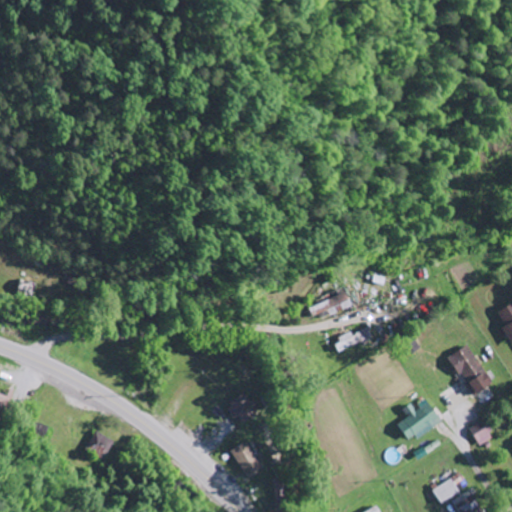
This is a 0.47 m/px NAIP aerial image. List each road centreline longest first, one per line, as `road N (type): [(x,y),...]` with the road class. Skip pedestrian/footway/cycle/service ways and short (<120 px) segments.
road 1 (residential): [(44,365),(47,344),(60,338),(315,327),(422,290)]
road 2 (secondary): [(238,511),(121,408),(0,347)]
road 3 (residential): [(294,511),(264,366)]
